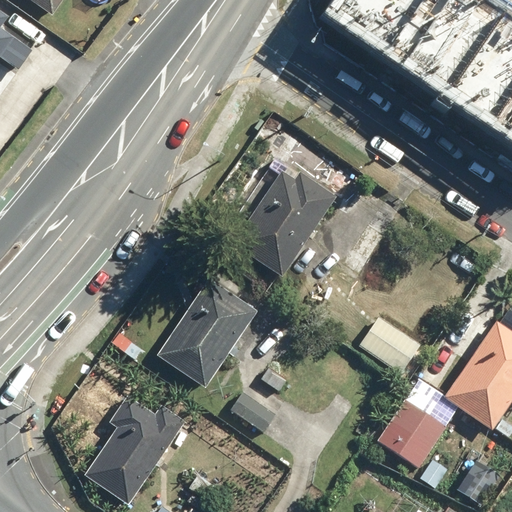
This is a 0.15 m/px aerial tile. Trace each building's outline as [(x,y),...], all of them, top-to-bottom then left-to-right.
[(32,0),(52,15),(63,0),(32,0)] [(511,9),(498,0),(331,0),(327,8),(511,134),(511,9)] [(0,56),(16,68),(29,50),(13,39),(16,35),(2,25),(10,14),(0,6),(0,56)] [(286,274),(339,192),(305,171),(302,175),(287,166),(256,214),(265,220),(246,248),(286,274)] [(402,240),(376,220),(342,266),(369,285),(402,240)] [(265,312),(216,277),(161,356),(210,390),(265,312)] [(431,305),(417,325),(433,336),(446,316),(431,305)] [(382,313),(361,344),(403,373),(425,342),(382,313)] [(446,398),(455,405),(450,413),(473,428),(479,420),(495,431),(511,406),(511,328),(498,320),(446,398)] [(271,364),(259,380),(278,394),(290,378),(271,364)] [(278,411),(245,390),(230,412),(263,434),(278,411)] [(132,500),(188,418),(166,403),(159,414),(130,395),(111,424),(119,429),(90,472),(132,500)] [(452,425),(410,398),(381,444),(423,470),(452,425)] [(477,460),(459,488),(484,504),(502,476),(477,460)] [(222,486),(203,471),(187,491),(206,506),(222,486)] [(435,511),(437,510),(407,490),(395,509),(398,511),(435,511)] [(511,511),(511,492),(502,508),(508,511),(511,511)]
